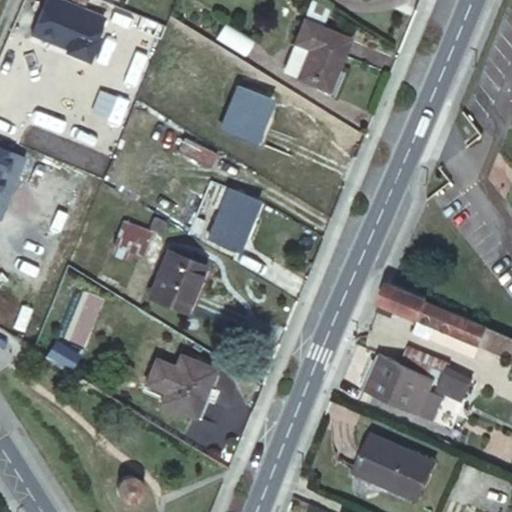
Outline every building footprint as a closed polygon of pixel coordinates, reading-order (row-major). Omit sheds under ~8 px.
[(103,15),(66,0),(43,0),(31,32),(57,42),(57,40),(67,43),(65,48),(88,58),(98,34),(95,33),(103,15)] [(317,24),(325,4),(317,0),(309,0),(283,67),(298,73),(296,76),(329,89),(326,93),(333,96),(344,70),(337,68),(350,37),(317,24)] [(215,37),(245,54),(253,39),(223,23),(215,37)] [(0,75),(0,110),(0,111),(22,61),(9,55),(0,75)] [(298,73),(283,67),(281,71),(296,76),(298,73)] [(217,81),(214,100),(227,102),(231,84),(217,81)] [(219,128),(253,141),(269,99),(235,86),(219,128)] [(174,149),(199,164),(207,149),(182,134),(174,149)] [(207,237),(235,250),(257,197),(228,186),(207,237)] [(114,244),(142,252),(149,227),(121,219),(114,244)] [(159,299),(185,310),(204,264),(177,253),(159,299)] [(426,295),(387,280),(377,303),(373,310),(388,316),(391,308),(417,318),(412,331),(426,338),(432,325),(478,343),(481,337),(486,326),(484,325),(424,298),(426,295)] [(481,337),(478,343),(506,356),(510,345),(511,341),(511,337),(497,331),(495,330),(486,326),(481,337)] [(407,346),(398,368),(430,382),(438,385),(463,396),(470,380),(444,368),(446,363),(407,346)] [(378,359),(374,357),(362,382),(368,380),(378,359)] [(173,406),(194,416),(214,368),(193,358),(187,371),(169,364),(159,389),(177,396),(173,406)] [(430,382),(398,368),(378,359),(368,380),(362,382),(359,389),(415,415),(429,421),(440,397),(427,391),(430,382)] [(461,400),(463,396),(438,385),(437,389),(461,400)] [(353,473),(413,500),(429,463),(369,437),(353,473)] [(126,475),(122,476),(121,477),(117,481),(115,485),(115,491),(116,497),(121,501),(124,503),(130,504),(136,502),(140,498),(143,492),(143,486),(142,482),(138,478),(132,475),(126,475)]
